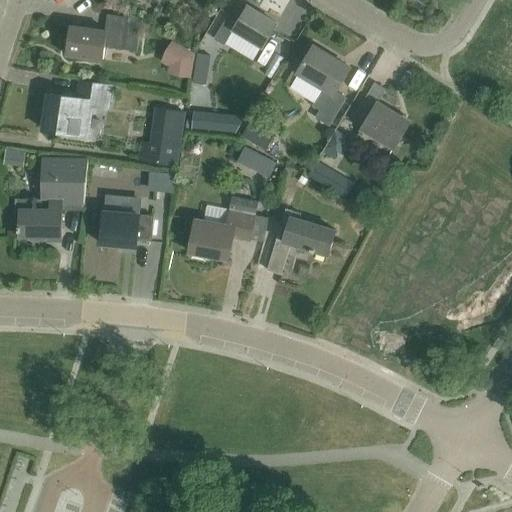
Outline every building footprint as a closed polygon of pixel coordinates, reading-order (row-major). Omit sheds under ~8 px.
[(277,24),(248,6),(241,17),(232,11),(215,40),(225,46),(234,31),(263,48),(277,24)] [(129,18),(107,15),(105,31),(71,26),(67,56),(103,60),(104,47),(137,51),(140,30),(128,23),(129,18)] [(175,40),(167,54),(179,61),(177,74),(193,76),(198,52),(175,40)] [(351,68),(314,46),(297,73),(323,89),(313,106),(321,111),(316,118),(330,126),(346,99),(336,93),(351,68)] [(43,130),(87,136),(92,106),(107,108),(111,86),(80,81),(78,98),(48,93),(43,130)] [(386,89),(375,83),(356,115),(366,121),(361,130),(394,150),(410,122),(378,103),(386,89)] [(151,141),(140,139),(137,160),(178,165),(186,112),(155,108),(151,141)] [(196,111),(194,128),(238,133),(248,116),(196,111)] [(252,120),(242,137),(265,150),(275,133),(252,120)] [(272,161),(245,148),(237,162),(265,176),(272,161)] [(82,205),(86,178),(89,159),(43,158),(42,200),(34,199),(16,199),(15,223),(19,223),(19,237),(48,237),(48,241),(61,241),(62,201),(71,201),(71,205),(82,205)] [(318,160),(308,177),(344,198),(354,181),(318,160)] [(153,171),(151,190),(176,192),(178,174),(153,171)] [(231,210),(228,226),(196,220),(190,252),(228,260),(232,236),(249,240),(254,214),(257,215),(259,203),(234,198),(231,210)] [(376,218),(384,209),(374,199),(366,209),(376,218)] [(300,213),(286,209),(268,270),(282,274),(291,244),(328,255),(335,231),(299,220),(300,213)] [(154,216),(104,212),(101,244),(136,248),(137,240),(152,242),(154,216)]
